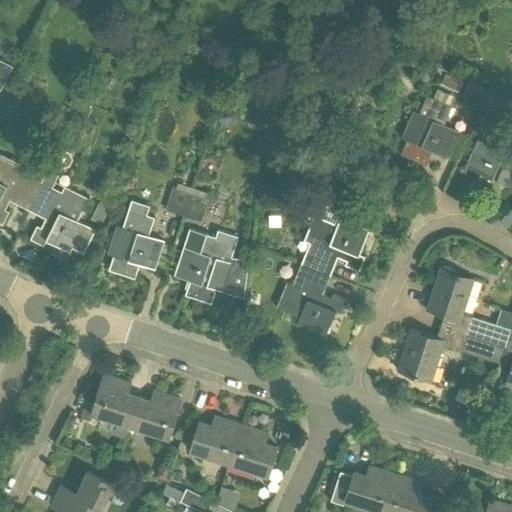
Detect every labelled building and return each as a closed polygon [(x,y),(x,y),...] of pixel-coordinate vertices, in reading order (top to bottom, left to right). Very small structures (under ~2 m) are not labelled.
[(439,14),(428,26),(440,38),(451,26),(439,14)] [(215,58),(211,67),(222,71),(225,62),(215,58)] [(480,110),(489,90),(468,80),(461,97),(464,99),(462,103),(480,110)] [(508,109),(511,100),(511,99),(506,97),(468,80),(489,90),(480,110),(496,118),(502,106),(508,109)] [(447,158),(459,131),(444,125),(452,106),(427,95),(419,113),(413,111),(401,138),(406,140),(400,154),(426,165),(432,151),(447,158)] [(222,106),(217,112),(218,120),(225,125),(231,124),(236,117),(236,111),(230,106),(222,106)] [(511,133),(501,128),(492,146),(477,140),(465,166),(480,173),(474,187),(498,198),(505,184),(511,187),(511,186),(511,133)] [(40,182),(26,210),(45,219),(41,227),(36,225),(29,239),(46,247),(49,242),(69,252),(83,224),(76,220),(87,198),(64,187),(62,192),(52,187),(57,177),(62,168),(69,166),(73,159),(70,153),(59,147),(46,172),(40,182)] [(26,210),(40,182),(20,172),(23,166),(0,154),(0,224),(2,225),(9,211),(5,210),(9,201),(13,203),(26,210)] [(183,215),(192,188),(177,183),(176,188),(173,187),(165,209),(183,215)] [(192,188),(183,215),(201,221),(208,199),(206,198),(208,193),(192,188)] [(147,215),(150,206),(131,200),(128,209),(122,227),(116,225),(106,254),(112,256),(108,269),(134,278),(139,264),(154,269),(164,241),(148,235),(154,217),(147,215)] [(359,271),(365,257),(358,254),(368,230),(339,218),(336,225),(313,216),(303,241),(309,244),(300,265),(329,276),(337,257),(346,261),(345,265),(359,271)] [(215,238),(204,234),(189,229),(183,247),(173,276),(188,281),(184,295),(210,304),(215,289),(244,299),(249,259),(232,257),(238,236),(218,230),(215,238)] [(322,294),(329,276),(300,265),(292,285),(286,283),(276,307),(299,317),(296,324),(325,336),(335,311),(341,313),(347,299),(333,293),(331,298),(322,294)] [(504,346),(510,329),(462,313),(473,279),(440,268),(426,309),(444,315),(440,326),(467,335),(504,346)] [(511,367),(506,384),(511,385),(511,323),(510,329),(504,346),(505,347),(499,363),(511,367)] [(461,352),(467,335),(440,326),(436,337),(410,329),(397,371),(430,382),(442,346),(461,352)] [(130,426),(140,397),(128,393),(132,383),(103,374),(94,403),(85,402),(81,416),(89,419),(91,413),(130,426)] [(169,438),(181,399),(154,390),(150,400),(140,397),(130,426),(169,438)] [(205,393),(199,410),(210,414),(216,397),(205,393)] [(229,463),(242,424),(215,415),(212,425),(200,421),(190,451),(229,463)] [(268,475),(277,446),(266,442),(269,432),(242,424),(229,463),(268,475)] [(159,460),(155,475),(168,479),(172,465),(159,460)] [(335,488),(331,501),(342,504),(344,501),(369,509),(367,511),(384,511),(396,474),(369,465),(365,475),(353,471),(352,475),(340,471),(338,476),(335,488)] [(175,471),(172,479),(181,482),(184,474),(175,471)] [(61,486),(56,496),(89,511),(100,511),(107,497),(113,486),(113,484),(87,472),(77,493),(61,486)] [(444,511),(448,502),(420,492),(423,482),(396,474),(384,511),(444,511)] [(197,511),(233,511),(204,498),(205,497),(186,488),(180,502),(198,510),(197,511)] [(89,511),(56,496),(51,506),(63,511),(89,511)] [(511,511),(511,505),(489,498),(484,511),(511,511)]
